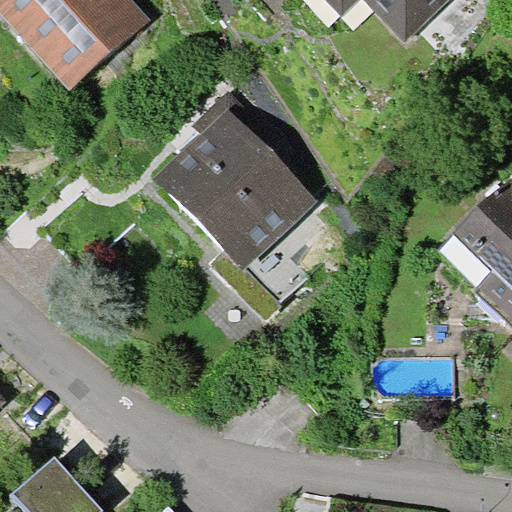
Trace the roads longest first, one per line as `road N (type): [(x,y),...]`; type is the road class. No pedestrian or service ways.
road 1 (residential): [(180,459),(511,497)]
road 2 (residential): [(0,313),(86,394),(180,459)]
